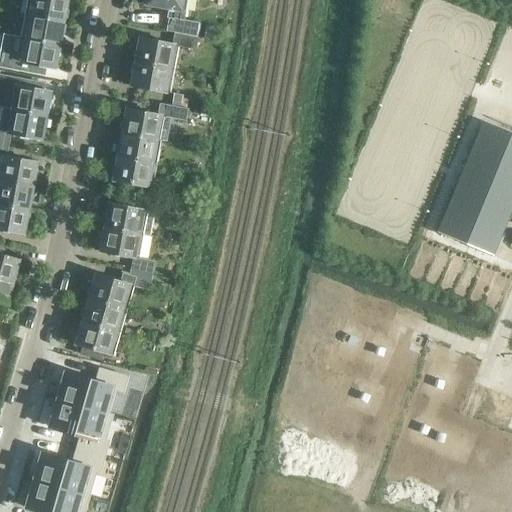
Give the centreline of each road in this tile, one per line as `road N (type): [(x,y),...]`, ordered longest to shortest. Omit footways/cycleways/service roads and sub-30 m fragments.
road 1 (residential): [(38,337),(106,0)]
road 2 (residential): [(38,337),(0,477)]
